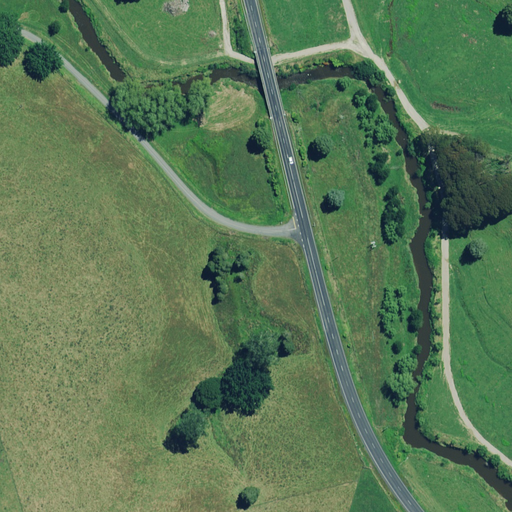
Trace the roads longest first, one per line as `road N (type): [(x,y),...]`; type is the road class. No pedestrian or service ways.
road 1 (unclassified): [(0,30),(64,54),(216,217),(256,231),(303,227)]
road 2 (primary): [(303,227),(351,402),(413,511)]
